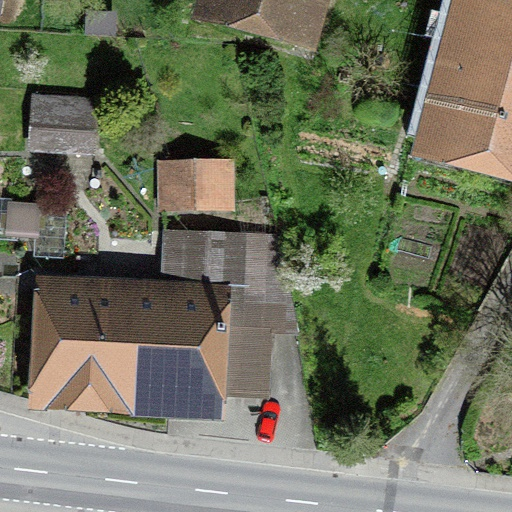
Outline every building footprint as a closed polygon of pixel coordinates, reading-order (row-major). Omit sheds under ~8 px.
[(9,0),(0,0),(0,17),(7,19),(9,0)] [(222,0),(220,10),(295,31),(303,0),(222,0)] [(511,0),(476,0),(439,145),(511,164),(511,0)] [(114,14),(87,14),(87,32),(114,33),(114,14)] [(91,111),(37,107),(36,129),(90,132),(91,111)] [(222,164),(163,164),(163,205),(222,205),(222,164)] [(103,292),(55,290),(50,390),(213,397),(213,392),(266,394),(269,320),(294,319),(279,242),(242,242),(242,244),(170,241),(168,306),(103,303),(103,292)]
